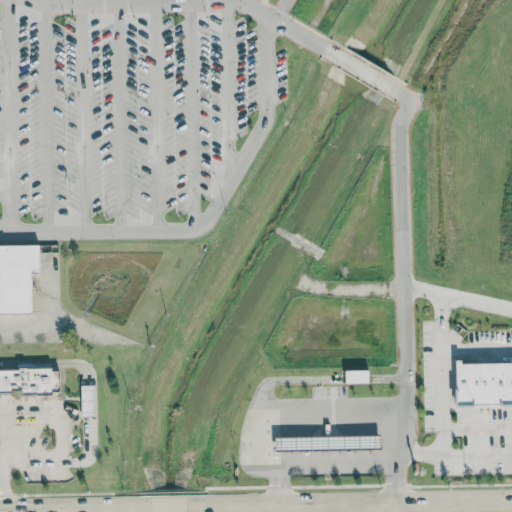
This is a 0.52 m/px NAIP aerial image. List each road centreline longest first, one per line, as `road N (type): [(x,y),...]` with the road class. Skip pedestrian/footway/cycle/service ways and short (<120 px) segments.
road 1 (residential): [(0,227),(194,226),(263,113),(261,8)]
road 2 (residential): [(40,0),(44,227)]
road 3 (residential): [(6,227),(3,0)]
road 4 (residential): [(113,0),(118,226)]
road 5 (residential): [(185,0),(189,226)]
road 6 (residential): [(80,226),(77,0)]
road 7 (residential): [(152,226),(151,0)]
road 8 (residential): [(222,180),(221,0)]
road 9 (residential): [(6,191),(3,20)]
